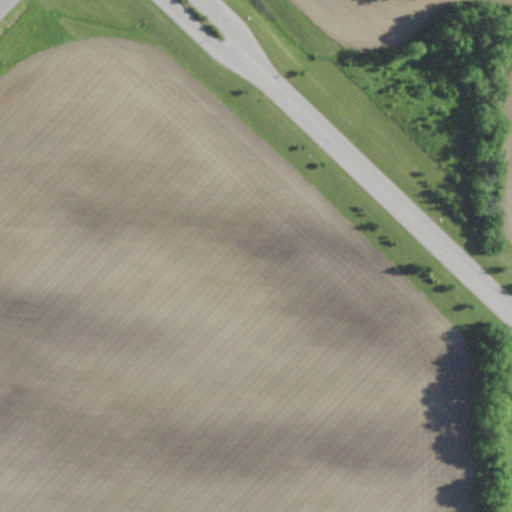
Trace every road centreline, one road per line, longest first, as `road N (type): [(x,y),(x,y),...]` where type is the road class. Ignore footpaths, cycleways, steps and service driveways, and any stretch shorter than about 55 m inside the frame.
road 1 (residential): [(511,310),(290,100)]
road 2 (residential): [(163,0),(215,50),(290,100)]
road 3 (residential): [(290,100),(210,0)]
